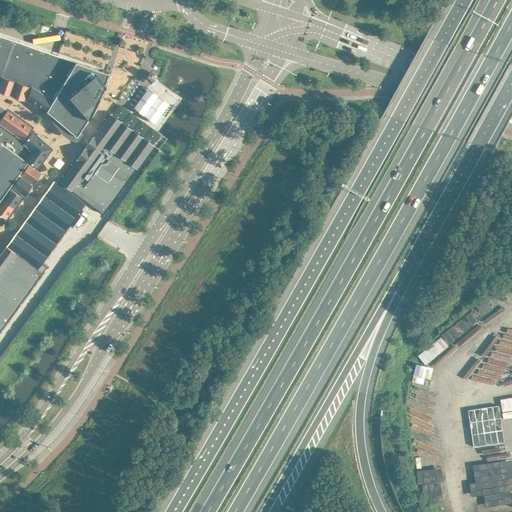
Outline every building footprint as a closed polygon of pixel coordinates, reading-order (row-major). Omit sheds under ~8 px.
[(0,80),(14,41),(0,36),(0,80)] [(0,89),(12,94),(29,46),(14,41),(0,80),(0,89)] [(27,99),(44,51),(29,46),(12,94),(27,99)] [(47,112),(77,63),(58,56),(44,51),(27,99),(28,99),(45,110),(47,111),(47,112)] [(77,63),(47,112),(50,114),(49,114),(64,132),(68,129),(77,137),(83,127),(88,119),(94,108),(100,97),(105,85),(109,74),(77,63)] [(7,110),(6,112),(0,119),(0,139),(4,143),(20,121),(7,110)] [(93,137),(85,148),(129,180),(137,168),(145,157),(153,145),(110,114),(102,126),(94,137),(93,137)] [(30,129),(20,121),(4,143),(18,153),(32,133),(31,133),(32,133),(30,132),(29,132),(30,129)] [(50,149),(34,135),(32,133),(18,153),(16,156),(18,157),(35,169),(37,167),(50,149)] [(39,172),(35,169),(18,157),(16,156),(18,153),(4,143),(0,139),(0,161),(7,167),(30,184),(39,172)] [(77,159),(76,159),(121,191),(129,180),(85,148),(77,159)] [(77,160),(69,171),(113,203),(121,191),(76,159),(76,160),(77,160)] [(0,161),(0,180),(21,196),(23,194),(30,184),(7,167),(0,161)] [(113,202),(69,171),(61,183),(104,214),(113,202)] [(0,216),(0,217),(4,220),(12,209),(21,196),(0,180),(0,216)] [(54,182),(44,195),(75,218),(85,205),(54,182)] [(44,195),(34,208),(66,231),(75,218),(44,195)] [(34,208),(25,221),(56,244),(66,231),(34,208)] [(25,221),(16,234),(47,257),(56,244),(25,221)] [(16,234),(6,247),(37,270),(42,264),(47,257),(16,234)] [(6,247),(0,255),(0,262),(33,286),(43,273),(37,270),(6,247)] [(0,262),(0,282),(24,299),(33,286),(0,262)] [(47,267),(42,264),(37,270),(43,273),(47,267)] [(0,282),(0,301),(14,312),(24,299),(0,282)] [(0,331),(5,325),(14,312),(0,301),(0,331)] [(160,396),(151,391),(148,396),(157,401),(160,396)]
